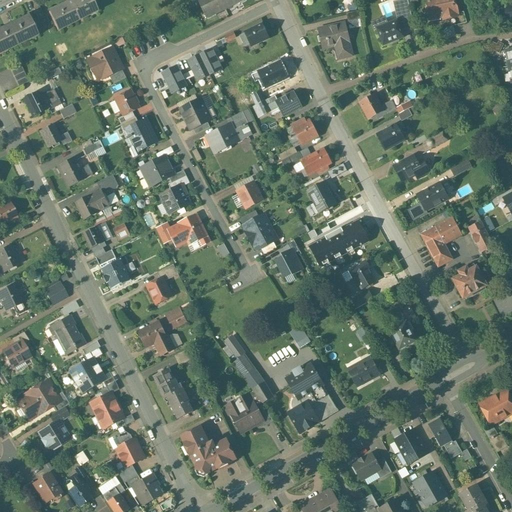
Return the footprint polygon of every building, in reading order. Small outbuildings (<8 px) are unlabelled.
[(65,3),(48,11),(56,29),(96,10),(91,0),(71,0),(70,0),(67,0),(64,2),(65,3)] [(197,0),(206,18),(207,18),(242,0),(197,0)] [(407,0),(400,0),(402,9),(404,19),(411,17),(407,0)] [(454,0),(427,0),(428,4),(426,5),(424,8),(425,11),(428,13),(433,12),(434,18),(443,16),(444,19),(456,17),(456,14),(457,14),(455,3),(454,0)] [(43,16),(38,6),(33,9),(38,19),(43,16)] [(358,11),(345,14),(347,22),(360,19),(358,11)] [(27,16),(0,29),(0,50),(5,48),(6,49),(27,39),(27,37),(35,33),(36,35),(36,34),(27,16)] [(384,19),(372,23),(375,30),(377,29),(387,25),(384,19)] [(387,25),(377,29),(383,46),(403,39),(397,21),(387,25)] [(345,23),(317,30),(322,49),(338,46),(340,58),(351,56),(348,43),(349,42),(345,23)] [(260,24),(244,32),(248,40),(251,46),(267,38),(260,24)] [(453,26),(441,29),(443,40),(456,36),(453,26)] [(233,32),(223,37),(226,42),(235,38),(233,32)] [(244,33),(239,36),(242,42),(248,40),(244,33)] [(496,44),(491,42),(491,43),(487,51),(492,54),(494,51),(499,53),(503,44),(498,42),(496,44)] [(491,43),(480,45),(485,55),(492,54),(487,51),(491,43)] [(111,48),(93,57),(87,60),(91,67),(90,70),(91,73),(94,74),(100,72),(103,78),(108,75),(120,70),(120,69),(121,69),(111,48)] [(18,61),(8,66),(18,86),(28,81),(18,61)] [(275,64),(268,67),(267,65),(263,66),(264,69),(259,71),(260,73),(258,74),(260,79),(263,78),(267,86),(282,79),(275,64)] [(58,67),(44,74),(47,80),(61,74),(58,67)] [(120,70),(108,75),(113,84),(125,78),(121,69),(120,69),(120,70)] [(53,89),(41,96),(47,108),(45,109),(45,110),(48,108),(46,105),(58,99),(53,89)] [(258,90),(250,94),(253,101),(255,105),(264,101),(258,90)] [(130,91),(114,98),(123,116),(138,108),(136,103),(137,102),(134,96),(133,97),(130,91)] [(36,92),(23,99),(31,116),(45,109),(47,108),(41,96),(39,97),(36,92)] [(277,100),(275,101),(275,102),(282,116),(300,106),(293,92),(277,100)] [(367,99),(360,103),(369,119),(377,115),(383,112),(381,107),(374,95),(372,97),(367,99)] [(275,96),(264,101),(266,106),(275,102),(275,101),(277,100),(275,96)] [(201,98),(179,109),(184,120),(206,109),(201,98)] [(58,99),(46,105),(48,108),(51,114),(62,108),(58,99)] [(255,105),(253,106),(259,117),(269,111),(266,106),(264,101),(255,105)] [(392,102),(381,107),(383,112),(385,115),(396,109),(392,102)] [(71,104),(58,111),(62,119),(75,113),(71,104)] [(206,109),(184,120),(190,131),(211,120),(206,109)] [(408,109),(397,115),(401,122),(411,116),(408,109)] [(242,112),(230,117),(233,123),(236,122),(239,128),(246,124),(248,124),(242,112)] [(136,117),(120,125),(123,131),(129,129),(128,128),(138,123),(136,117)] [(138,123),(128,128),(129,129),(132,134),(127,137),(128,138),(130,137),(134,146),(128,149),(133,158),(142,154),(141,150),(157,142),(146,119),(138,123)] [(246,124),(239,128),(236,122),(233,123),(230,124),(239,141),(251,135),(246,124)] [(308,122),(301,125),(300,122),(292,126),(296,134),(301,144),(316,136),(308,122)] [(230,124),(205,136),(214,154),(239,142),(239,141),(230,124)] [(395,124),(377,134),(385,150),(404,140),(395,124)] [(52,125),(39,131),(48,148),(60,141),(52,125)] [(292,126),(286,129),(290,136),(288,137),(289,138),(296,134),(292,126)] [(442,133),(430,139),(428,142),(427,143),(428,145),(429,146),(432,146),(434,147),(446,140),(442,133)] [(94,143),(82,149),(86,155),(97,150),(94,143)] [(293,147),(278,155),(281,161),(297,153),(293,147)] [(196,149),(191,151),(196,162),(201,159),(196,149)] [(303,160),(300,161),(300,162),(297,164),(304,177),(307,175),(320,169),(322,171),(328,168),(326,165),(330,163),(323,149),(303,160)] [(297,153),(281,161),(284,167),(291,163),(292,166),(297,164),(300,162),(300,161),(303,160),(298,152),(297,153)] [(165,156),(140,168),(145,178),(170,165),(165,156)] [(412,156),(393,167),(401,181),(414,174),(419,171),(416,164),(412,156)] [(73,159),(57,167),(67,186),(83,178),(91,174),(87,165),(78,169),(73,159)] [(427,172),(421,161),(416,164),(419,171),(414,174),(417,178),(427,172)] [(460,164),(450,170),(453,176),(463,170),(460,164)] [(170,165),(145,178),(149,187),(174,175),(170,165)] [(112,175),(96,183),(99,189),(115,181),(112,175)] [(185,176),(176,181),(179,186),(180,185),(181,187),(189,183),(185,176)] [(250,178),(235,186),(237,191),(252,183),(250,178)] [(176,181),(169,184),(172,189),(179,186),(176,181)] [(237,191),(236,191),(245,208),(262,200),(253,183),(252,183),(237,191)] [(324,183),(307,191),(319,213),(335,204),(324,183)] [(439,183),(416,195),(425,211),(447,199),(439,183)] [(172,189),(161,195),(159,196),(163,203),(165,202),(170,214),(190,204),(187,197),(186,197),(181,187),(180,185),(179,186),(172,189)] [(101,191),(89,197),(89,196),(75,203),(84,220),(97,213),(97,212),(108,206),(101,191)] [(10,202),(0,206),(0,225),(17,217),(10,202)] [(231,213),(226,216),(231,222),(235,219),(231,213)] [(263,215),(243,226),(248,235),(247,235),(249,239),(270,227),(263,215)] [(358,215),(342,224),(343,224),(345,228),(340,230),(345,241),(350,238),(350,239),(366,231),(358,215)] [(489,216),(484,219),(489,230),(494,228),(489,216)] [(210,240),(199,217),(167,232),(176,250),(187,245),(189,250),(210,240)] [(323,219),(307,227),(310,231),(325,223),(323,219)] [(451,219),(435,227),(444,245),(461,236),(451,219)] [(493,247),(480,222),(468,228),(481,253),(493,247)] [(310,231),(304,234),(308,241),(329,230),(325,223),(310,231)] [(123,225),(113,229),(117,236),(127,231),(123,225)] [(96,227),(83,234),(91,249),(104,242),(106,241),(101,231),(98,232),(96,227)] [(270,227),(249,239),(250,242),(251,241),(256,250),(260,249),(273,242),(277,240),(270,227)] [(435,227),(420,235),(437,268),(452,261),(444,245),(435,227)] [(104,242),(91,249),(93,253),(102,248),(106,246),(104,242)] [(273,242),(260,249),(263,256),(276,249),(273,242)] [(10,245),(0,250),(0,266),(3,272),(19,264),(10,245)] [(102,248),(93,253),(95,258),(105,253),(102,248)] [(105,253),(95,258),(99,266),(100,266),(115,259),(116,259),(111,250),(105,253)] [(292,250),(282,255),(283,257),(275,261),(283,277),(291,273),(292,275),(302,270),(292,250)] [(115,259),(100,266),(101,268),(116,261),(115,259)] [(101,268),(100,269),(101,270),(101,269),(110,289),(111,290),(131,281),(131,280),(130,280),(128,274),(127,273),(124,266),(124,265),(123,265),(121,260),(120,259),(101,268)] [(365,261),(348,270),(348,271),(353,278),(357,286),(359,290),(361,288),(362,289),(374,282),(367,270),(369,269),(365,261)] [(472,264),(458,272),(460,276),(453,280),(463,298),(464,298),(465,300),(485,289),(484,287),(485,286),(475,268),(472,264)] [(173,265),(157,273),(160,279),(162,278),(164,282),(178,275),(173,265)] [(348,271),(341,275),(346,282),(353,278),(348,271)] [(160,279),(147,286),(154,301),(161,297),(163,300),(171,296),(164,282),(162,278),(160,279)] [(59,283),(45,291),(53,305),(67,297),(59,283)] [(13,285),(0,291),(0,307),(3,306),(6,310),(22,302),(13,285)] [(365,294),(350,303),(354,310),(360,306),(366,303),(369,301),(365,294)] [(75,301),(60,309),(63,315),(78,307),(75,301)] [(366,303),(360,306),(366,316),(372,312),(366,303)] [(179,307),(164,314),(172,329),(186,322),(179,307)] [(69,316),(61,321),(47,328),(52,336),(55,335),(57,339),(74,330),(72,326),(74,325),(69,316)] [(158,322),(139,332),(146,347),(155,343),(161,355),(174,349),(167,335),(165,337),(158,322)] [(409,322),(390,332),(398,349),(399,348),(400,350),(407,347),(406,345),(414,341),(410,331),(413,329),(409,322)] [(290,332),(296,342),(306,336),(301,326),(290,332)] [(74,330),(57,339),(66,354),(84,344),(79,335),(77,336),(74,330)] [(23,332),(11,339),(15,345),(21,341),(23,343),(28,340),(23,332)] [(15,345),(2,352),(11,367),(30,356),(23,343),(21,341),(15,345)] [(98,348),(91,352),(95,359),(102,355),(98,348)] [(175,354),(178,363),(191,360),(188,350),(175,354)] [(88,361),(79,366),(69,372),(73,378),(72,378),(75,383),(100,368),(98,365),(97,365),(93,358),(88,361)] [(369,360),(349,372),(356,386),(377,374),(369,360)] [(52,363),(47,366),(51,373),(56,370),(52,363)] [(310,365),(286,379),(301,405),(288,413),(288,414),(306,403),(317,420),(336,409),(310,365)] [(100,368),(75,383),(77,388),(78,388),(82,394),(85,392),(91,388),(96,385),(103,382),(106,380),(101,372),(102,372),(100,368)] [(261,384),(248,368),(240,374),(252,390),(261,384)] [(169,369),(153,377),(164,399),(183,389),(180,390),(174,379),(173,379),(169,369)] [(109,372),(105,375),(107,379),(106,380),(103,382),(106,387),(115,381),(109,372)] [(46,381),(25,394),(18,399),(17,403),(20,406),(19,406),(20,408),(23,408),(29,419),(38,414),(39,410),(43,412),(52,406),(59,401),(56,396),(46,381)] [(115,381),(106,387),(110,394),(111,393),(119,390),(115,381)] [(261,384),(252,390),(261,403),(271,398),(263,383),(261,384)] [(106,387),(99,391),(103,398),(110,394),(106,387)] [(91,388),(85,392),(89,397),(94,394),(91,388)] [(183,389),(164,399),(167,398),(177,419),(193,412),(188,402),(189,401),(183,389)] [(511,402),(505,390),(479,405),(490,425),(511,412),(511,402)] [(69,404),(61,392),(56,396),(59,401),(52,406),(56,412),(69,404)] [(103,398),(90,404),(97,416),(118,405),(116,401),(115,402),(111,393),(110,394),(103,398)] [(247,394),(235,401),(240,408),(236,410),(237,412),(231,415),(241,433),(262,421),(263,421),(257,410),(252,401),(252,402),(247,394)] [(288,414),(299,433),(318,422),(317,420),(306,403),(288,414)] [(56,412),(49,416),(54,424),(58,421),(69,415),(64,407),(69,404),(56,412)] [(118,405),(97,416),(103,429),(115,423),(122,419),(123,418),(119,410),(120,410),(118,405)] [(263,407),(257,410),(263,421),(262,421),(265,426),(273,421),(263,407)] [(123,418),(122,419),(125,425),(134,421),(131,415),(123,418)] [(452,442),(439,418),(428,424),(435,436),(441,447),(444,446),(451,459),(461,453),(462,453),(455,441),(452,442)] [(122,419),(115,423),(118,429),(125,425),(122,419)] [(54,424),(39,433),(42,439),(41,440),(44,446),(46,445),(49,451),(69,439),(65,433),(67,432),(64,427),(62,428),(58,421),(54,424)] [(428,424),(427,422),(421,426),(429,440),(435,436),(428,424)] [(200,427),(181,436),(183,444),(184,445),(185,444),(189,454),(189,455),(189,456),(190,455),(196,468),(195,469),(196,470),(197,469),(198,472),(205,469),(207,474),(208,473),(208,472),(217,468),(217,469),(218,468),(217,468),(227,463),(228,464),(229,463),(228,462),(235,459),(226,440),(214,446),(213,445),(214,444),(213,444),(209,443),(210,443),(209,442),(208,443),(200,427)] [(414,430),(395,441),(402,452),(421,442),(414,430)] [(125,431),(115,436),(120,446),(133,440),(130,435),(125,431)] [(500,434),(489,440),(496,454),(507,448),(500,434)] [(115,436),(109,439),(114,449),(116,448),(116,449),(120,446),(115,436)] [(120,446),(116,449),(125,467),(125,468),(131,464),(144,458),(135,439),(133,440),(120,446)] [(24,441),(20,446),(24,450),(28,444),(24,441)] [(421,442),(402,452),(408,464),(425,455),(428,454),(421,442)] [(83,450),(75,456),(81,465),(89,460),(83,450)] [(462,453),(461,453),(465,461),(471,458),(467,450),(462,453)] [(375,462),(371,455),(364,458),(359,461),(352,465),(353,467),(352,468),(356,475),(357,474),(361,480),(376,472),(379,470),(375,462)] [(80,466),(75,458),(70,461),(76,469),(80,466)] [(391,473),(383,458),(375,462),(379,470),(376,472),(380,479),(391,473)] [(125,467),(117,471),(124,483),(137,475),(131,464),(125,468),(125,467)] [(414,483),(420,496),(440,485),(433,473),(414,483)] [(49,474),(47,476),(45,475),(40,478),(39,478),(39,480),(34,484),(33,484),(38,491),(46,503),(61,493),(49,474)] [(85,485),(79,476),(75,479),(73,475),(69,478),(76,487),(69,492),(79,507),(93,497),(88,490),(90,489),(86,484),(85,485)] [(124,483),(128,489),(132,486),(141,481),(137,475),(124,483)] [(141,481),(132,486),(143,505),(162,495),(155,483),(156,482),(152,475),(141,481)] [(450,479),(444,482),(450,492),(455,489),(450,479)] [(34,484),(32,481),(26,485),(33,495),(38,491),(33,484),(34,484)] [(125,492),(120,484),(114,487),(120,495),(125,492)] [(440,485),(420,496),(427,507),(446,497),(440,485)] [(482,499),(474,485),(458,494),(467,510),(464,511),(484,511),(482,506),(486,504),(483,499),(482,499)] [(114,487),(103,495),(114,511),(125,511),(129,509),(120,495),(114,487)] [(342,511),(330,490),(300,507),(301,509),(303,511),(342,511)] [(402,511),(396,499),(390,502),(390,503),(379,509),(371,495),(357,503),(361,511),(402,511)] [(291,502),(279,509),(281,511),(303,511),(301,509),(297,511),(291,502)]
